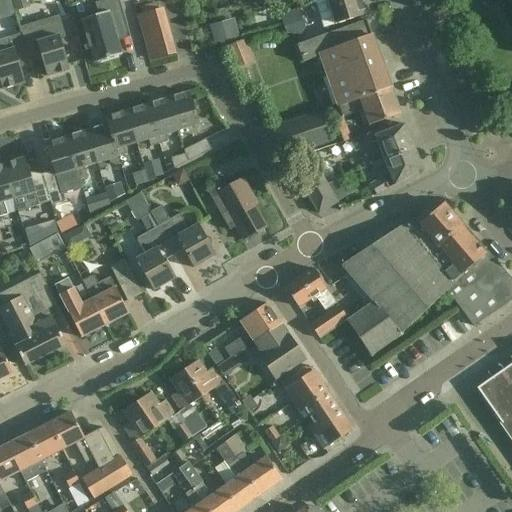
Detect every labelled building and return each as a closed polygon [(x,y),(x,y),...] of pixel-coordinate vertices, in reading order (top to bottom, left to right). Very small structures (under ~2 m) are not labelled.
[(12,0),(16,12),(30,8),(27,0),(12,0)] [(95,64),(121,55),(117,42),(114,31),(127,27),(118,0),(107,0),(95,4),(99,15),(82,20),(95,64)] [(365,16),(359,0),(333,0),(329,1),(335,25),(365,16)] [(167,22),(164,9),(143,15),(147,28),(167,22)] [(298,10),(281,16),(288,36),(305,31),(298,10)] [(235,20),(210,27),(214,44),(239,37),(235,20)] [(319,55),(338,107),(342,118),(356,113),(354,108),(362,105),(370,126),(401,115),(372,36),(366,20),(296,45),(302,61),(319,55)] [(20,30),(22,34),(30,61),(41,58),(47,77),(69,71),(59,36),(47,40),(45,31),(35,34),(32,26),(20,30)] [(19,64),(30,61),(22,34),(0,40),(0,82),(2,90),(25,84),(19,64)] [(246,40),(226,48),(232,64),(252,56),(246,40)] [(309,78),(318,107),(330,104),(320,75),(309,78)] [(189,93),(168,99),(177,132),(199,125),(189,93)] [(168,99),(147,106),(159,145),(167,143),(165,135),(177,132),(168,99)] [(147,106),(127,112),(136,144),(148,140),(150,148),(159,145),(147,106)] [(105,118),(107,126),(108,126),(116,150),(119,157),(126,155),(124,147),(136,144),(127,112),(105,118)] [(321,112),(272,127),(282,159),(331,144),(321,112)] [(343,119),(335,122),(343,144),(351,141),(343,119)] [(376,143),(384,163),(414,149),(405,125),(374,137),(372,133),(350,142),(354,153),(370,147),(369,145),(376,143)] [(107,126),(87,132),(97,164),(109,160),(111,164),(115,166),(120,164),(118,158),(119,157),(116,150),(108,126),(107,126)] [(84,168),(97,164),(87,132),(67,138),(76,170),(80,181),(87,178),(84,168)] [(53,171),(42,175),(50,202),(50,203),(51,207),(63,203),(61,195),(82,188),(81,184),(80,181),(76,170),(67,138),(45,144),(53,171)] [(183,151),(185,154),(189,162),(212,150),(206,139),(183,151)] [(376,194),(377,196),(422,169),(414,149),(384,163),(388,172),(380,177),(381,179),(370,186),(376,194)] [(174,169),(189,162),(185,154),(170,158),(174,169)] [(28,209),(50,203),(50,202),(42,175),(31,178),(25,158),(4,165),(14,200),(24,196),(28,209)] [(143,164),(147,179),(164,175),(160,160),(143,164)] [(4,203),(14,200),(4,165),(0,165),(0,217),(8,215),(4,203)] [(297,179),(306,193),(327,184),(317,166),(297,179)] [(148,183),(145,171),(132,174),(136,186),(148,183)] [(188,183),(182,172),(173,178),(178,188),(188,183)] [(257,205),(243,180),(223,191),(220,185),(208,192),(229,231),(235,228),(242,241),(266,228),(254,207),(257,205)] [(121,182),(105,187),(109,199),(125,194),(121,182)] [(339,203),(327,184),(306,193),(319,215),(339,203)] [(126,202),(137,221),(151,213),(140,194),(126,202)] [(110,209),(105,195),(86,201),(90,215),(110,209)] [(373,302),(348,320),(347,321),(348,323),(370,355),(371,357),(373,356),(372,356),(402,335),(401,334),(447,291),(486,255),(485,254),(486,254),(478,246),(462,228),(463,226),(461,224),(461,225),(443,204),(433,213),(432,213),(419,224),(415,219),(405,228),(403,226),(342,266),(373,302)] [(151,213),(159,227),(175,256),(184,251),(195,269),(216,256),(199,225),(189,231),(180,214),(169,220),(162,207),(151,213)] [(55,231),(72,224),(67,212),(50,219),(55,231)] [(167,261),(175,256),(159,227),(137,239),(146,255),(136,260),(154,292),(177,279),(167,261)] [(73,231),(61,237),(68,250),(79,243),(73,231)] [(510,283),(486,255),(447,291),(474,327),(508,303),(509,299),(508,299),(510,283)] [(110,267),(127,301),(141,294),(124,260),(110,267)] [(43,274),(47,282),(58,276),(54,268),(43,274)] [(314,269),(285,289),(298,307),(310,299),(313,303),(317,300),(325,312),(337,304),(326,288),(327,288),(314,269)] [(57,305),(41,274),(29,280),(34,290),(10,303),(5,292),(0,294),(0,319),(8,335),(5,336),(22,368),(66,346),(48,310),(57,305)] [(92,300),(105,327),(128,314),(110,278),(98,284),(94,276),(82,282),(92,300)] [(105,327),(92,300),(82,305),(68,279),(54,286),(81,339),(105,327)] [(248,334),(225,350),(231,358),(234,356),(254,342),(281,324),(268,307),(266,304),(263,306),(240,322),(246,331),(248,334)] [(320,340),(347,321),(348,320),(339,307),(310,326),(320,340)] [(281,324),(254,342),(261,353),(258,354),(276,381),(305,360),(281,324)] [(0,379),(13,373),(0,346),(0,379)] [(216,350),(209,356),(217,368),(218,368),(225,362),(216,350)] [(241,366),(234,356),(231,358),(225,362),(218,368),(225,378),(241,366)] [(185,371),(203,398),(223,385),(213,369),(206,374),(198,362),(185,371)] [(511,364),(477,389),(495,415),(493,416),(500,426),(501,427),(507,435),(507,436),(507,437),(508,437),(511,442),(511,364)] [(294,403),(322,384),(312,370),(311,371),(307,366),(281,384),(294,403)] [(192,406),(203,398),(185,371),(171,380),(179,392),(173,397),(183,412),(179,414),(194,436),(206,428),(192,406)] [(310,417),(333,401),(322,384),(294,403),(299,411),(304,409),(310,417)] [(183,444),(194,436),(179,414),(175,417),(165,401),(158,406),(150,394),(137,403),(124,412),(131,424),(124,429),(134,443),(130,445),(146,470),(147,469),(152,476),(169,465),(164,457),(157,462),(147,446),(146,447),(141,440),(155,430),(168,421),(183,444)] [(242,402),(249,413),(257,407),(250,396),(242,402)] [(333,401),(310,417),(315,425),(311,428),(316,437),(345,417),(333,401)] [(280,405),(265,414),(274,428),(288,418),(280,405)] [(72,414),(50,425),(63,451),(76,444),(80,453),(88,449),(99,470),(82,480),(93,499),(131,477),(120,458),(117,453),(118,452),(104,429),(84,439),(72,414)] [(345,417),(316,437),(328,454),(344,444),(340,438),(353,429),(345,417)] [(449,417),(439,425),(450,439),(452,437),(460,432),(449,417)] [(50,425),(28,435),(41,461),(63,451),(50,425)] [(265,433),(272,443),(280,438),(273,428),(265,433)] [(7,446),(20,472),(25,482),(46,472),(41,461),(28,435),(7,446)] [(249,451),(238,435),(225,443),(236,459),(262,495),(284,480),(268,457),(250,469),(247,465),(248,464),(249,459),(245,453),(249,451)] [(286,447),(280,438),(272,443),(278,453),(286,447)] [(237,478),(224,487),(240,510),(262,495),(236,459),(225,443),(217,448),(237,478)] [(0,449),(0,482),(20,472),(7,446),(0,449)] [(184,458),(180,451),(173,456),(177,463),(184,458)] [(193,489),(209,511),(236,511),(240,510),(224,487),(207,499),(204,495),(206,493),(207,490),(189,464),(180,470),(193,489)] [(74,472),(64,477),(70,489),(79,484),(74,472)] [(209,511),(193,489),(187,494),(193,503),(197,500),(199,504),(187,511),(209,511)] [(27,510),(37,505),(31,494),(22,499),(27,510)]
